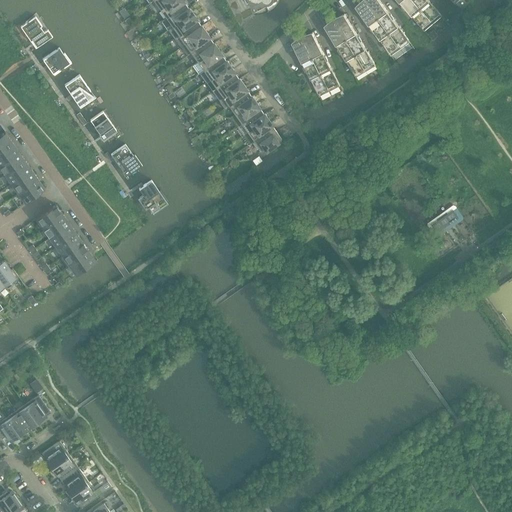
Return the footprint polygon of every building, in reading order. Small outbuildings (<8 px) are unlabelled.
[(154,0),(150,3),(156,12),(160,9),(172,0),(154,0)] [(172,0),(160,9),(166,18),(186,4),(182,0),(172,0)] [(225,0),(240,28),(241,27),(266,7),(275,4),(278,1),(279,0),(225,0)] [(365,0),(364,0),(356,6),(369,24),(378,18),(365,0)] [(380,0),(365,0),(378,18),(388,11),(380,0)] [(403,5),(402,6),(405,10),(406,9),(412,16),(421,9),(413,0),(401,0),(400,2),(403,5)] [(428,0),(413,0),(421,9),(430,1),(428,0)] [(421,9),(412,16),(424,31),(442,16),(430,1),(421,9)] [(186,4),(166,18),(162,21),(168,30),(193,12),(190,8),(189,9),(186,4)] [(393,19),(394,18),(391,14),(390,15),(388,11),(378,18),(389,33),(399,26),(393,19)] [(195,17),(196,17),(193,12),(168,30),(175,38),(198,22),(195,17)] [(345,14),(335,20),(346,39),(356,33),(345,14)] [(37,17),(20,29),(30,43),(31,43),(36,50),(52,39),(37,17)] [(372,28),(371,29),(374,33),(375,32),(380,40),(389,33),(378,18),(369,24),(372,28)] [(335,20),(325,26),(336,45),(346,39),(335,20)] [(198,22),(175,38),(181,47),(205,30),(202,26),(201,26),(198,22)] [(389,33),(380,40),(391,56),(410,42),(399,26),(389,33)] [(205,30),(181,47),(187,56),(191,53),(211,39),(208,35),(208,34),(205,30)] [(434,31),(429,35),(433,40),(438,35),(434,31)] [(323,52),(317,39),(313,32),(303,37),(313,57),(323,52)] [(356,33),(346,39),(356,55),(366,49),(361,41),(362,40),(359,36),(359,37),(356,33)] [(303,37),(292,42),(302,62),(313,57),(303,37)] [(211,39),(191,53),(197,62),(218,48),(215,43),(214,44),(211,39)] [(336,45),(339,48),(338,49),(340,54),(341,53),(346,61),(356,55),(346,39),(336,45)] [(155,40),(147,45),(149,48),(157,43),(155,40)] [(218,48),(197,62),(193,65),(200,73),(223,57),(220,53),(221,52),(218,48)] [(356,55),(346,61),(356,77),(376,66),(366,49),(356,55)] [(69,64),(59,50),(49,56),(42,61),(53,75),(59,71),(69,64)] [(331,69),(327,61),(328,60),(326,56),(325,56),(323,52),(313,57),(321,74),(331,69)] [(223,57),(200,73),(206,82),(230,65),(227,61),(226,61),(223,57)] [(313,57),(302,62),(304,66),(303,67),(306,72),(307,71),(311,79),(321,74),(313,57)] [(230,65),(206,82),(212,91),(236,75),(233,70),(230,65)] [(321,74),(311,79),(320,96),(340,86),(331,69),(321,74)] [(236,75),(212,91),(219,100),(243,83),(240,79),(239,79),(236,75)] [(94,98),(79,77),(64,87),(80,109),(94,98)] [(243,83),(219,100),(225,109),(229,106),(248,92),(245,88),(246,87),(243,83)] [(170,84),(165,88),(170,95),(173,92),(175,91),(170,84)] [(248,92),(229,106),(235,115),(255,100),(252,96),(252,97),(248,92)] [(235,115),(231,118),(237,127),(261,110),(258,105),(259,105),(255,100),(235,115)] [(261,110),(237,127),(244,135),(268,118),(265,114),(264,114),(261,110)] [(116,132),(103,113),(90,122),(100,136),(99,137),(103,142),(111,137),(110,136),(116,132)] [(80,115),(76,117),(83,127),(87,125),(80,115)] [(268,118),(244,135),(250,144),(254,141),(273,127),(270,123),(271,122),(268,118)] [(273,127),(254,141),(262,152),(265,150),(266,151),(278,142),(278,141),(281,138),(273,127)] [(0,150),(12,142),(5,132),(0,135),(0,150)] [(0,164),(18,151),(12,142),(0,150),(0,164)] [(133,158),(125,146),(111,156),(112,158),(112,159),(115,162),(123,174),(124,174),(129,170),(131,174),(142,167),(135,157),(133,158)] [(25,161),(25,160),(18,151),(0,164),(0,167),(5,174),(5,175),(25,161)] [(259,156),(252,160),(256,165),(262,161),(259,156)] [(31,170),(32,170),(25,161),(5,175),(11,184),(12,184),(31,170)] [(38,179),(32,170),(31,170),(12,184),(11,184),(18,193),(38,179)] [(25,203),(45,189),(38,180),(38,179),(18,193),(18,194),(25,203)] [(159,192),(151,182),(139,190),(143,197),(139,200),(147,211),(149,209),(155,205),(158,209),(166,203),(167,202),(160,191),(159,192)] [(122,190),(118,193),(123,199),(127,196),(122,190)] [(56,205),(36,219),(43,228),(63,214),(61,212),(58,208),(56,205)] [(448,213),(446,214),(451,221),(457,217),(452,210),(448,213)] [(437,218),(438,220),(439,219),(444,226),(451,221),(446,214),(448,213),(447,211),(437,218)] [(63,214),(43,228),(49,238),(69,224),(63,214)] [(438,220),(433,223),(438,230),(444,226),(439,219),(438,220)] [(69,224),(49,238),(56,247),(76,233),(76,232),(76,233),(69,224)] [(76,233),(56,247),(62,256),(60,257),(61,258),(63,256),(82,242),(83,242),(76,233)] [(82,242),(63,256),(69,265),(89,252),(87,249),(84,245),(82,242)] [(89,252),(69,265),(76,275),(96,261),(89,252)] [(16,277),(18,276),(12,268),(11,269),(4,260),(0,262),(0,279),(5,287),(17,279),(16,277)] [(36,302),(32,295),(27,298),(32,305),(36,302)] [(36,379),(29,383),(36,393),(43,388),(36,379)] [(33,399),(24,405),(37,422),(38,424),(44,421),(43,420),(42,419),(44,417),(46,416),(51,413),(39,395),(33,399)] [(33,428),(38,424),(37,422),(24,405),(16,411),(19,416),(25,424),(28,429),(30,427),(32,426),(33,427),(33,428)] [(26,430),(28,429),(25,424),(19,416),(16,411),(7,417),(19,435),(21,437),(26,433),(25,431),(26,430)] [(15,440),(21,437),(19,435),(7,417),(0,421),(0,436),(2,439),(7,435),(11,441),(12,440),(14,438),(15,440)] [(69,454),(59,440),(42,453),(45,458),(47,460),(48,462),(47,463),(46,463),(50,468),(52,467),(68,455),(69,454)] [(58,475),(61,481),(79,468),(75,463),(69,454),(68,455),(52,467),(50,468),(53,474),(54,473),(55,472),(56,474),(58,475)] [(65,491),(69,496),(71,494),(87,483),(89,482),(79,468),(61,481),(65,485),(66,488),(67,489),(66,490),(65,491)] [(106,481),(94,490),(98,495),(100,493),(110,486),(106,481)] [(81,508),(98,496),(101,494),(100,493),(98,495),(94,490),(89,482),(87,483),(71,494),(69,496),(73,501),(73,500),(75,500),(76,501),(78,504),(81,508)] [(7,492),(2,495),(3,497),(13,511),(19,511),(24,508),(12,491),(10,492),(8,493),(7,492)] [(0,511),(13,511),(3,497),(2,495),(0,496),(0,511)] [(109,511),(104,503),(91,511),(109,511)]
